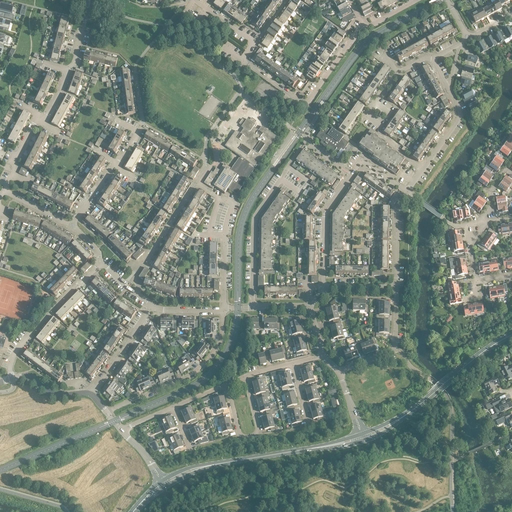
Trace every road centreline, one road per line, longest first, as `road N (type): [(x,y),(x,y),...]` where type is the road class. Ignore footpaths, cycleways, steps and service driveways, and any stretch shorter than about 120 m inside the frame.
road 1 (residential): [(244,61),(310,99),(352,37),(417,0)]
road 2 (residential): [(323,287),(324,210),(357,166),(407,193)]
road 3 (residential): [(3,192),(83,29)]
road 4 (residential): [(107,412),(202,367),(219,342),(224,310)]
road 5 (secondary): [(331,444),(184,472)]
road 6 (residential): [(224,310),(232,205),(196,181)]
road 7 (secondary): [(511,335),(396,421)]
road 8 (residential): [(280,180),(255,219),(252,308)]
road 9 (residential): [(226,386),(240,437),(250,437),(257,427),(244,377)]
road 10 (residential): [(396,288),(395,348),(338,371)]
